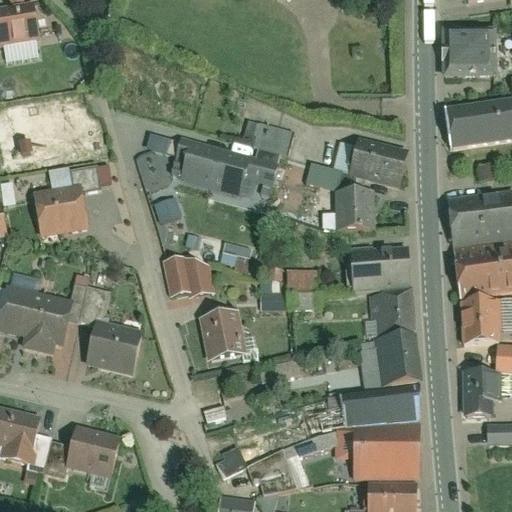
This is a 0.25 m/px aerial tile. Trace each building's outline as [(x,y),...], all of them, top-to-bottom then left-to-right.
[(0,36),(35,35),(33,1),(0,3),(0,36)] [(496,37),(442,37),(443,87),(497,86),(496,37)] [(511,102),(448,114),(447,114),(455,158),(511,147),(511,90),(509,91),(511,102)] [(270,185),(287,130),(255,121),(246,153),(153,126),(148,146),(183,156),(177,177),(238,195),(243,177),(270,185)] [(322,230),(371,229),(370,183),(390,182),(397,142),(352,131),(342,163),(305,159),(306,187),(331,187),(332,210),(321,211),(322,230)] [(453,197),(455,238),(511,234),(511,154),(481,156),(483,196),(453,197)] [(34,186),(41,234),(82,227),(77,191),(101,188),(97,161),(65,166),(67,181),(34,186)] [(183,200),(162,205),(166,225),(188,220),(183,200)] [(11,215),(0,216),(0,241),(14,240),(11,215)] [(511,246),(460,247),(462,340),(501,340),(500,311),(511,311),(511,246)] [(206,253),(165,252),(164,285),(205,287),(206,253)] [(410,292),(408,254),(373,256),(372,252),(351,254),(353,275),(347,277),(348,290),(354,292),(354,297),(410,292)] [(316,265),(257,265),(257,302),(316,302),(316,265)] [(0,324),(20,329),(17,344),(46,351),(52,324),(62,326),(66,312),(91,317),(82,358),(124,367),(135,315),(102,308),(107,287),(65,277),(62,290),(0,276),(0,324)] [(380,340),(414,335),(411,295),(371,301),(374,324),(378,323),(380,340)] [(231,306),(195,314),(206,360),(242,352),(231,306)] [(422,387),(415,338),(373,344),(374,346),(361,348),(362,355),(375,353),(381,393),(422,387)] [(462,369),(462,415),(495,415),(495,385),(511,384),(511,359),(498,360),(498,369),(462,369)] [(346,431),(419,426),(420,390),(342,399),(343,416),(314,423),(318,437),(346,431)] [(232,407),(211,413),(214,425),(235,419),(232,407)] [(0,415),(0,449),(18,453),(25,422),(0,415)] [(511,446),(511,426),(497,427),(498,447),(511,446)] [(355,483),(418,483),(420,429),(354,433),(355,483)] [(66,430),(54,461),(103,480),(115,450),(66,430)] [(232,481),(255,469),(245,450),(221,463),(232,481)] [(367,511),(415,511),(416,488),(368,487),(367,511)] [(234,497),(230,511),(264,511),(266,505),(234,497)]
